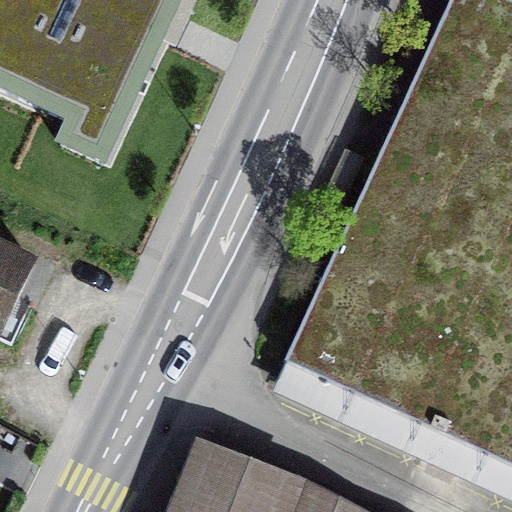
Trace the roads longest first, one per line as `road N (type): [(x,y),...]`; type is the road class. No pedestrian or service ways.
road 1 (secondary): [(79,511),(252,183),(327,0)]
road 2 (unknown): [(413,511),(277,439),(135,404)]
